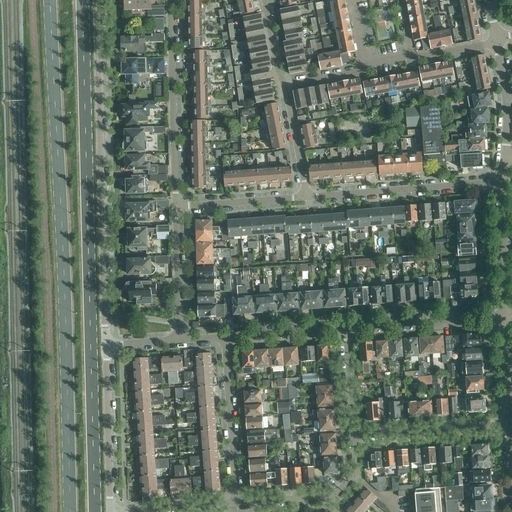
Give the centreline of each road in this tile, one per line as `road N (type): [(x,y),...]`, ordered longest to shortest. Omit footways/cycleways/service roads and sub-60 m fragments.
road 1 (primary): [(50,0),(71,511)]
road 2 (primary): [(94,511),(82,0)]
road 3 (residential): [(106,344),(96,0)]
road 4 (residential): [(170,0),(176,206)]
road 5 (unclassified): [(306,198),(502,183)]
road 6 (residential): [(111,511),(106,344)]
road 7 (unclassified): [(237,504),(223,339)]
road 8 (unclassified): [(346,330),(506,316)]
road 9 (residential): [(353,438),(511,426)]
road 10 (residential): [(176,206),(179,340)]
road 11 (residential): [(506,316),(502,183)]
road 12 (residential): [(176,206),(306,198)]
road 13 (residential): [(111,511),(237,504)]
road 14 (unclassified): [(223,339),(346,330)]
